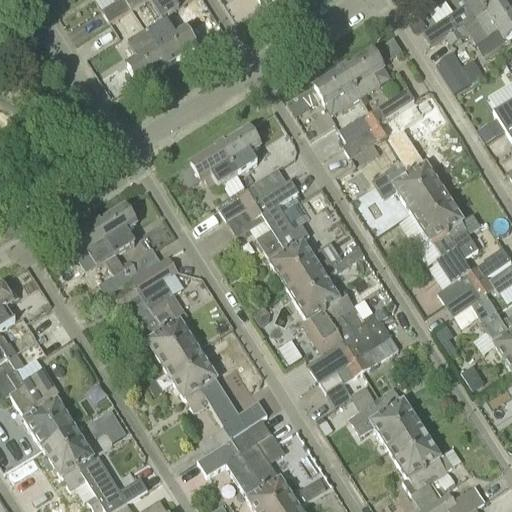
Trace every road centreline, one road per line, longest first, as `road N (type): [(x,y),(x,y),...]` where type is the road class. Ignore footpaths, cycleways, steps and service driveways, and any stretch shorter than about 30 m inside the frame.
road 1 (residential): [(511,477),(253,72)]
road 2 (residential): [(355,511),(127,153)]
road 3 (residential): [(187,511),(10,229)]
road 4 (residential): [(511,207),(380,0)]
road 5 (residential): [(127,153),(30,0)]
road 6 (residential): [(127,153),(253,72)]
road 7 (residential): [(10,229),(127,153)]
road 8 (residential): [(253,72),(368,0)]
